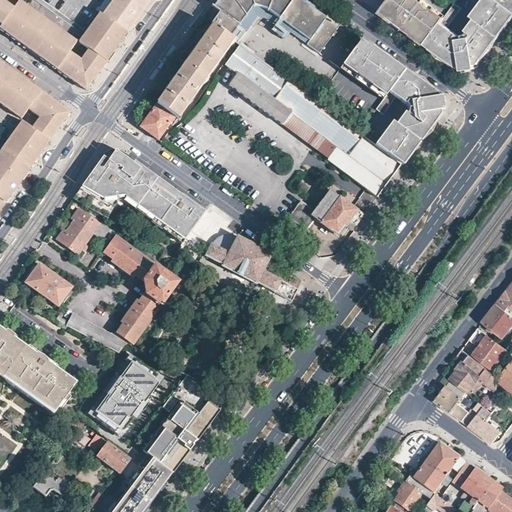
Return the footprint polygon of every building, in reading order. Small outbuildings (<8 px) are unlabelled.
[(0,0),(0,23),(2,25),(0,27),(2,25),(19,1),(18,0),(0,0)] [(113,0),(103,15),(100,13),(79,42),(89,49),(81,60),(69,52),(77,42),(26,5),(6,33),(23,45),(50,64),(86,90),(91,83),(111,55),(137,20),(150,0),(113,0)] [(321,51),(340,25),(328,16),(326,18),(301,0),(219,0),(215,7),(220,11),(211,24),(213,25),(229,37),(252,5),(270,8),(312,38),(309,42),(321,51)] [(386,0),(378,11),(390,21),(402,20),(408,24),(409,34),(423,44),(443,17),(419,0),(386,0)] [(508,11),(492,0),(480,0),(471,14),(469,16),(473,19),(464,30),(466,32),(464,34),(460,35),(457,35),(447,27),(461,8),(454,2),(443,17),(423,44),(435,53),(437,50),(461,67),(473,65),(494,36),(496,33),(510,13),(508,11)] [(511,0),(492,0),(508,11),(511,5),(511,0)] [(0,28),(3,30),(6,33),(26,5),(22,3),(19,1),(2,25),(0,27),(0,28)] [(207,16),(212,20),(219,10),(215,7),(214,7),(207,16)] [(498,35),(511,16),(511,14),(510,13),(496,33),(494,36),(473,65),(461,67),(437,50),(435,53),(446,61),(457,69),(460,68),(460,71),(474,69),(474,66),(476,66),(487,51),(495,39),(498,35)] [(402,20),(390,21),(399,27),(409,34),(408,24),(402,20)] [(213,25),(157,104),(177,119),(233,40),(229,37),(213,25)] [(148,42),(155,33),(152,31),(145,40),(148,42)] [(384,56),(361,40),(341,66),(385,97),(388,92),(405,71),(397,66),(394,70),(383,63),(384,56)] [(316,100),(240,45),(226,64),(238,73),(229,85),(378,195),(401,163),(400,162),(375,144),(358,131),(316,100)] [(169,57),(176,48),(173,46),(166,55),(169,57)] [(131,65),(138,56),(135,54),(129,63),(131,65)] [(391,61),(384,56),(383,63),(394,70),(397,66),(391,61)] [(5,66),(0,62),(0,103),(21,119),(28,109),(40,117),(32,128),(22,121),(1,150),(2,151),(28,170),(35,161),(60,126),(70,112),(36,88),(5,66)] [(152,81),(159,71),(156,69),(149,78),(152,81)] [(417,80),(405,71),(388,92),(405,104),(407,108),(408,111),(407,113),(407,114),(404,112),(395,124),(392,122),(375,144),(400,162),(439,109),(437,99),(415,83),(417,80)] [(427,87),(417,80),(415,83),(437,99),(439,109),(400,162),(401,163),(403,164),(423,137),(440,115),(439,111),(443,111),(441,97),(437,98),(438,95),(427,87)] [(174,117),(157,104),(140,127),(149,133),(158,140),(174,117)] [(101,159),(73,198),(108,219),(113,208),(101,202),(103,198),(124,196),(132,202),(153,174),(119,149),(118,148),(117,148),(114,147),(112,148),(111,148),(109,149),(107,150),(101,159)] [(28,170),(2,151),(0,153),(0,209),(13,192),(28,170)] [(181,194),(153,174),(132,202),(184,239),(205,211),(181,194)] [(354,206),(332,189),(316,210),(319,213),(317,217),(339,234),(346,225),(351,219),(357,224),(364,213),(354,206)] [(129,206),(132,202),(124,196),(103,198),(101,202),(113,208),(117,201),(123,201),(129,206)] [(319,213),(302,201),(290,216),(307,230),(319,213)] [(184,239),(132,202),(129,206),(182,243),(184,239)] [(109,231),(79,208),(71,219),(74,221),(67,230),(64,228),(60,235),(65,239),(61,243),(77,255),(94,234),(102,240),(109,231)] [(227,254),(229,250),(235,240),(228,235),(218,240),(215,246),(227,254)] [(124,347),(127,342),(133,345),(159,309),(165,314),(169,308),(163,303),(178,282),(116,236),(104,253),(144,283),(146,292),(116,333),(110,334),(72,314),(66,325),(119,353),(124,347)] [(155,247),(136,236),(134,239),(153,250),(155,247)] [(227,254),(215,246),(211,244),(205,256),(222,265),(221,266),(255,285),(256,284),(290,302),(297,291),(262,272),(270,258),(249,243),(237,237),(235,240),(229,250),(227,254)] [(164,257),(194,275),(196,272),(193,270),(166,254),(164,257)] [(183,259),(181,263),(193,270),(196,264),(187,259),(186,261),(183,259)] [(72,287),(39,264),(25,283),(44,296),(58,306),(72,287)] [(503,294),(497,303),(511,314),(511,288),(509,292),(507,290),(503,294)] [(487,316),(483,321),(489,325),(488,328),(494,332),(495,330),(504,337),(511,325),(511,314),(497,303),(487,316)] [(0,376),(53,415),(76,383),(17,340),(0,327),(0,376)] [(488,336),(477,328),(471,337),(469,340),(479,347),(488,336)] [(506,350),(488,336),(479,347),(474,354),(493,368),(506,350)] [(457,369),(450,379),(467,392),(471,386),(476,390),(483,380),(496,388),(495,375),(462,349),(456,355),(461,359),(455,367),(457,369)] [(137,358),(132,355),(128,360),(133,364),(137,358)] [(158,374),(137,358),(133,364),(128,360),(93,407),(98,411),(94,416),(115,431),(119,427),(124,430),(136,415),(134,413),(138,407),(143,411),(149,404),(146,402),(159,383),(154,379),(158,374)] [(511,360),(498,380),(511,390),(511,360)] [(163,378),(158,374),(154,379),(159,383),(163,378)] [(189,383),(193,378),(186,374),(183,379),(189,383)] [(462,397),(445,385),(435,400),(468,426),(484,405),(480,402),(477,407),(473,407),(470,411),(458,403),(462,397)] [(506,396),(496,388),(489,398),(499,405),(506,396)] [(181,400),(165,421),(195,444),(215,417),(230,397),(215,389),(198,412),(181,400)] [(156,415),(161,418),(171,404),(167,400),(156,415)] [(484,405),(468,426),(492,443),(502,431),(502,430),(481,414),(484,410),(486,407),(484,405)] [(98,411),(93,407),(89,412),(94,416),(98,411)] [(481,414),(502,430),(505,427),(484,410),(481,414)] [(154,427),(161,418),(156,415),(149,424),(154,427)] [(195,444),(165,421),(142,450),(150,456),(172,473),(173,474),(184,459),(195,444)] [(86,426),(81,422),(73,432),(78,436),(86,426)] [(124,430),(119,427),(115,431),(121,435),(124,430)] [(130,460),(103,439),(97,445),(104,450),(100,456),(121,473),(130,460)] [(440,442),(427,458),(447,473),(453,466),(460,471),(467,462),(452,451),(440,442)] [(141,468),(163,485),(168,479),(172,473),(150,456),(146,462),(141,468)] [(427,458),(413,478),(433,493),(447,473),(427,458)] [(485,475),(467,462),(460,471),(453,481),(475,497),(472,500),(471,499),(465,500),(458,511),(486,511),(488,510),(501,492),(503,489),(485,475)] [(43,467),(38,464),(34,469),(39,473),(43,467)] [(163,485),(141,468),(108,511),(144,511),(153,500),(164,485),(163,485)] [(69,487),(46,470),(33,487),(44,495),(45,502),(50,506),(56,504),(69,487)] [(395,502),(392,506),(402,511),(409,511),(423,494),(426,496),(428,497),(430,498),(433,493),(413,478),(410,476),(401,489),(402,490),(395,500),(395,502)] [(511,511),(511,500),(501,492),(488,510),(491,511),(511,511)] [(428,504),(423,511),(432,511),(436,506),(445,511),(457,511),(458,511),(434,494),(431,499),(429,502),(428,504)] [(428,504),(429,502),(431,499),(430,498),(428,497),(426,496),(423,501),(428,504)] [(90,511),(91,511),(100,500),(96,497),(87,510),(90,511)]
